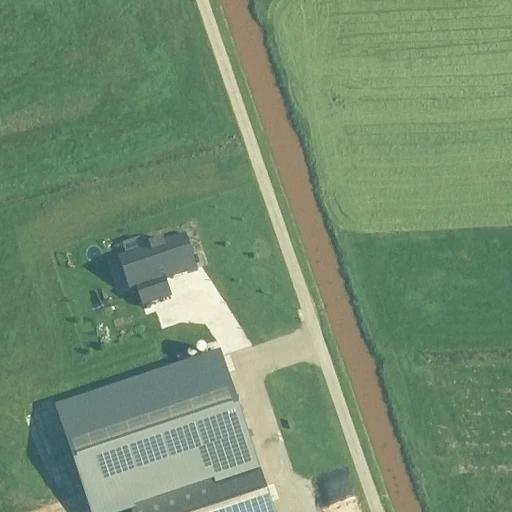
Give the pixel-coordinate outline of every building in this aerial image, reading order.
[(146,248),(114,258),(126,294),(132,292),(138,309),(168,298),(162,282),(194,271),(182,235),(160,243),(160,241),(146,246),(146,248)] [(271,511),(220,359),(58,413),(90,511),(125,511),(130,510),(130,511),(271,511)] [(266,487),(290,486),(289,469),(265,470),(266,487)] [(302,511),(310,511),(315,511),(307,484),(294,487),(302,511)] [(338,511),(355,511),(353,503),(349,504),(345,489),(333,492),(338,511)]
